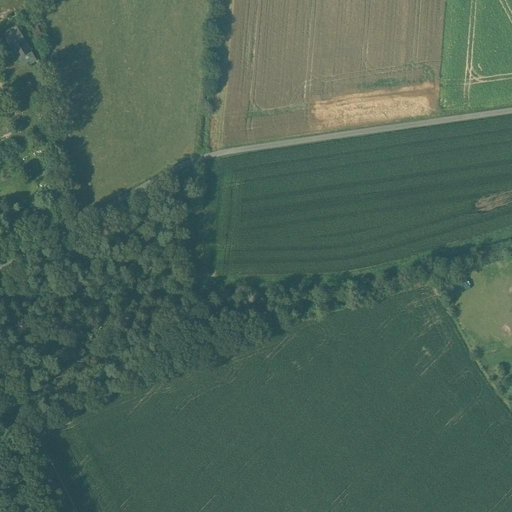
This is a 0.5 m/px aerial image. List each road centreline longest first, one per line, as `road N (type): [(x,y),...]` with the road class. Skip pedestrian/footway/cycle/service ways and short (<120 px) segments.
road 1 (unclassified): [(0,265),(207,155),(511,111)]
road 2 (unclassified): [(0,377),(67,511)]
